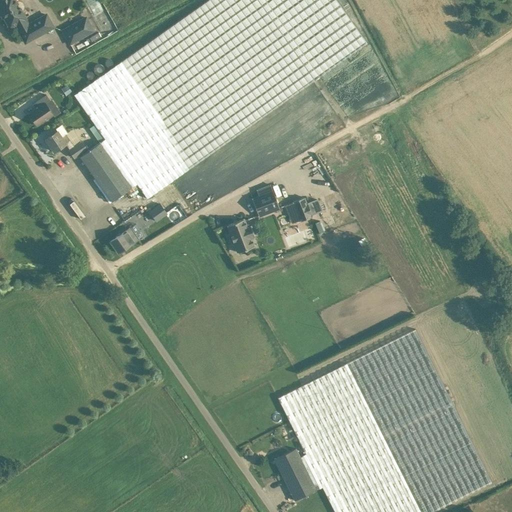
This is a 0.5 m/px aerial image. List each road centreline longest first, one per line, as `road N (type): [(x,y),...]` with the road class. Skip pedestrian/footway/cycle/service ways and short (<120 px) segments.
road 1 (unclassified): [(105,270),(511,35)]
road 2 (unclassified): [(272,511),(105,270)]
road 3 (unclassified): [(105,270),(0,118)]
